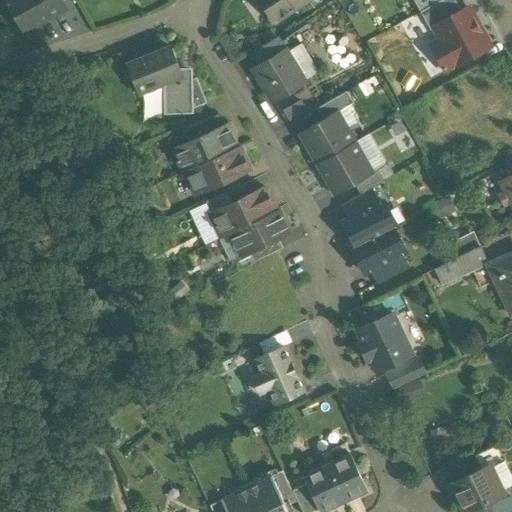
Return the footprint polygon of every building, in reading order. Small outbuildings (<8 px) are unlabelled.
[(7,0),(25,30),(64,8),(60,2),(59,0),(7,0)] [(264,0),(269,7),(268,12),(275,23),(310,0),(264,0)] [(413,0),(421,12),(442,0),(413,0)] [(454,0),(442,0),(421,12),(430,31),(434,29),(433,28),(461,12),(454,0)] [(461,12),(433,28),(434,29),(440,40),(429,47),(443,72),(489,47),(468,9),(461,12)] [(277,38),(249,54),(257,67),(285,51),(277,38)] [(170,47),(126,64),(138,93),(164,83),(182,76),(181,72),(170,47)] [(257,67),(253,69),(272,101),(303,83),(285,51),(257,67)] [(189,72),(181,72),(182,76),(164,83),(165,113),(192,112),(192,108),(205,102),(196,78),(191,80),(191,71),(189,71),(189,72)] [(346,92),(316,109),(322,120),(336,112),(337,113),(353,103),(346,92)] [(282,108),(287,119),(307,110),(302,99),(282,108)] [(322,120),(298,134),(307,150),(309,149),(318,164),(354,143),(337,113),(336,112),(322,120)] [(215,116),(184,129),(189,140),(220,126),(215,116)] [(189,140),(172,147),(177,158),(176,159),(177,161),(178,161),(183,171),(184,170),(238,146),(237,146),(227,123),(189,140)] [(354,143),(318,164),(328,182),(326,183),(334,196),(372,174),(354,143)] [(238,146),(184,170),(195,193),(211,186),(243,172),(250,169),(239,145),(237,146),(238,146)] [(394,175),(387,164),(378,170),(384,181),(394,175)] [(243,172),(211,186),(216,197),(222,195),(248,183),(243,172)] [(511,174),(498,182),(505,192),(511,204),(511,206),(511,174)] [(248,183),(222,195),(227,206),(258,191),(253,180),(248,183)] [(227,206),(211,214),(222,237),(229,233),(276,211),(276,210),(265,187),(227,206)] [(372,188),(340,206),(347,220),(379,203),(372,188)] [(511,204),(505,192),(498,196),(504,208),(511,204)] [(347,220),(342,223),(355,247),(355,248),(392,228),(393,229),(396,227),(383,202),(379,203),(347,220)] [(276,211),(229,233),(240,256),(248,252),(277,238),(289,232),(278,209),(276,210),(276,211)] [(392,228),(355,248),(355,247),(351,249),(364,274),(402,255),(405,253),(393,229),(392,228)] [(277,238),(248,252),(253,263),(282,249),(277,238)] [(481,246),(460,256),(466,269),(486,259),(481,246)] [(511,253),(487,264),(511,317),(511,316),(511,253)] [(402,255),(370,272),(377,285),(409,269),(402,255)] [(392,314),(356,331),(362,343),(358,345),(367,363),(370,361),(376,373),(412,356),(392,314)] [(283,347),(254,360),(261,374),(253,378),(260,394),(268,390),(274,405),(303,392),(296,376),(296,377),(290,363),(290,362),(283,347)] [(418,361),(387,375),(394,390),(425,375),(418,361)] [(319,511),(325,511),(368,492),(347,446),(322,458),(326,467),(303,478),(307,485),(319,511)] [(495,446),(474,456),(481,471),(490,467),(490,469),(503,463),(495,446)] [(481,471),(451,485),(463,511),(470,511),(503,497),(490,469),(490,467),(481,471)] [(292,492),(282,472),(271,477),(284,504),(295,498),(292,492)] [(271,477),(257,484),(255,479),(244,484),(256,511),(287,511),(284,504),(271,477)] [(256,511),(244,484),(233,490),(235,494),(221,501),(226,511),(256,511)] [(316,511),(319,511),(307,485),(292,492),(295,498),(300,511),(316,511)] [(511,495),(475,511),(505,511),(511,509),(511,495)] [(226,511),(221,501),(210,505),(212,511),(226,511)]
